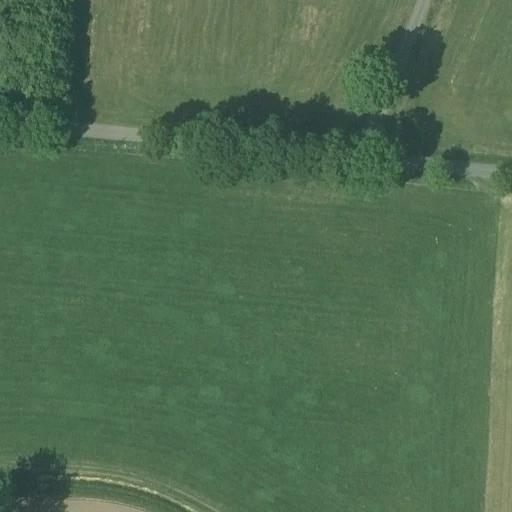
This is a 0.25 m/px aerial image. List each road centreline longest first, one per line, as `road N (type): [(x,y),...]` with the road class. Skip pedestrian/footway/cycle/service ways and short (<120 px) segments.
road 1 (unclassified): [(0,125),(341,160)]
road 2 (unclassified): [(341,160),(406,0)]
road 3 (unclassified): [(341,160),(511,171)]
